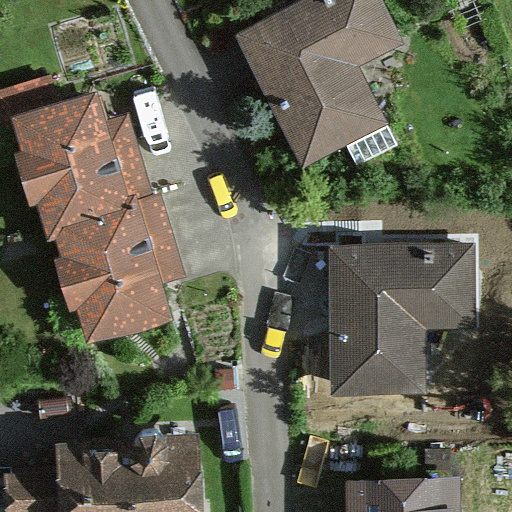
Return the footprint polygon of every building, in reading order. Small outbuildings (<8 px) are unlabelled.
[(336,0),(259,36),(312,150),(376,120),(350,64),(390,45),(369,0),(336,0)] [(59,224),(147,197),(123,122),(107,127),(96,90),(25,112),(59,224)] [(175,275),(147,197),(59,224),(96,332),(163,309),(153,282),(175,275)] [(342,258),(348,382),(421,378),(418,321),(474,318),(471,252),(342,258)] [(194,511),(193,444),(73,445),(73,474),(73,511),(194,511)] [(73,511),(73,474),(19,475),(20,511),(73,511)] [(366,493),(366,511),(451,511),(452,494),(366,493)]
